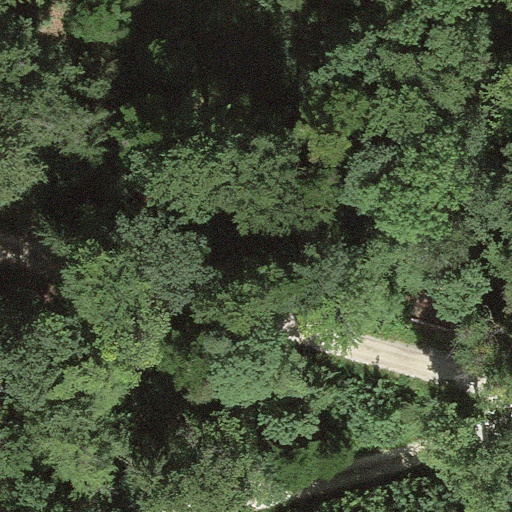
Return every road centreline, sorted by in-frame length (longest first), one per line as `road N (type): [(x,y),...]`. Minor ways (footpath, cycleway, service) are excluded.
road 1 (track): [(0,245),(511,383)]
road 2 (track): [(511,436),(205,511)]
